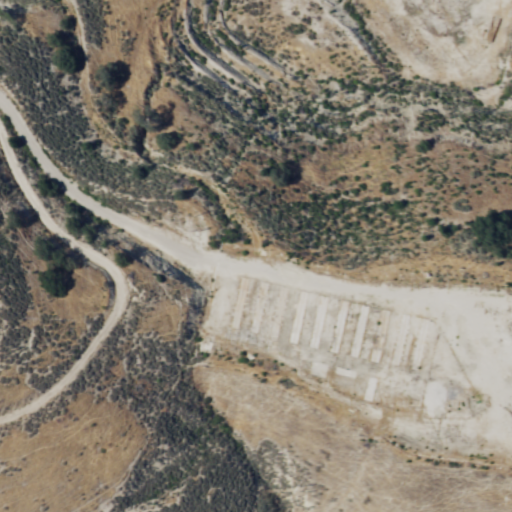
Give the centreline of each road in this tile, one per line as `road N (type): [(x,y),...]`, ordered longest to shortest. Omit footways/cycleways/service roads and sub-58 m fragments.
road 1 (track): [(0,193),(221,253),(289,337),(326,432),(399,479),(511,476),(489,279),(333,324)]
road 2 (track): [(511,214),(487,202),(333,324),(289,337)]
road 3 (track): [(0,412),(42,406),(42,353),(0,287)]
road 4 (track): [(42,205),(44,147),(25,91),(0,75)]
